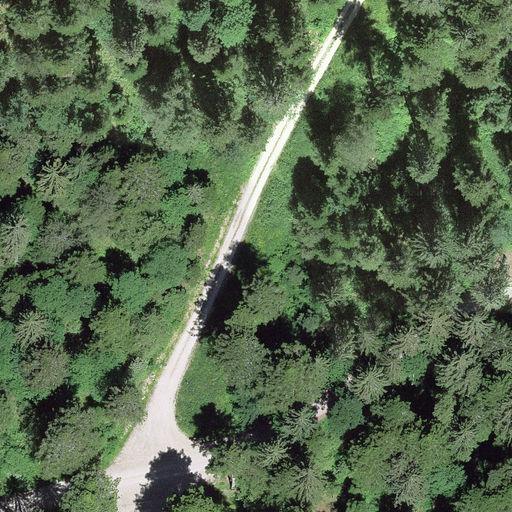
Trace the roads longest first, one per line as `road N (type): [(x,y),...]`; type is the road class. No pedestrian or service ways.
road 1 (track): [(358,0),(290,113),(136,465),(125,511)]
road 2 (track): [(6,511),(136,465),(280,433)]
road 3 (unclassified): [(511,288),(469,305),(280,433)]
